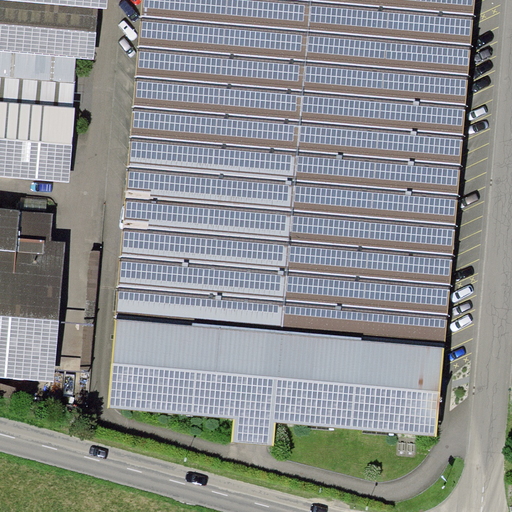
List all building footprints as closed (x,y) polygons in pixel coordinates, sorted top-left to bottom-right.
[(105,0),(0,0),(0,75),(70,82),(73,55),(93,57),(97,16),(104,14),(105,0)] [(143,0),(106,405),(235,417),(233,443),(270,446),(272,420),(436,435),(476,0),(143,0)] [(74,112),(0,105),(0,174),(68,181),(74,112)] [(0,376),(49,382),(61,247),(49,219),(0,210),(0,376)] [(100,251),(89,251),(79,369),(90,370),(100,251)]
